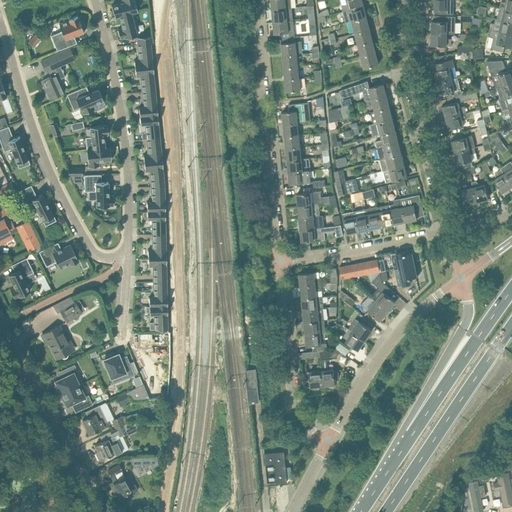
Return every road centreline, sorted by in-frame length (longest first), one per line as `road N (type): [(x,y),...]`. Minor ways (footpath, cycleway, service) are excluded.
road 1 (residential): [(0,22),(30,125),(69,213),(93,254),(126,252)]
road 2 (residential): [(278,262),(253,0)]
road 3 (residential): [(94,0),(123,133),(126,252)]
road 4 (residential): [(448,230),(403,45),(405,0)]
road 5 (motorway): [(385,511),(511,324)]
road 6 (residential): [(326,443),(385,348),(461,277)]
road 7 (residential): [(92,511),(0,325)]
road 8 (residential): [(326,443),(292,401),(278,262)]
road 9 (motorway): [(511,288),(412,433)]
road 10 (residential): [(278,262),(448,230)]
road 11 (motorway): [(461,277),(467,317),(414,409),(412,433)]
